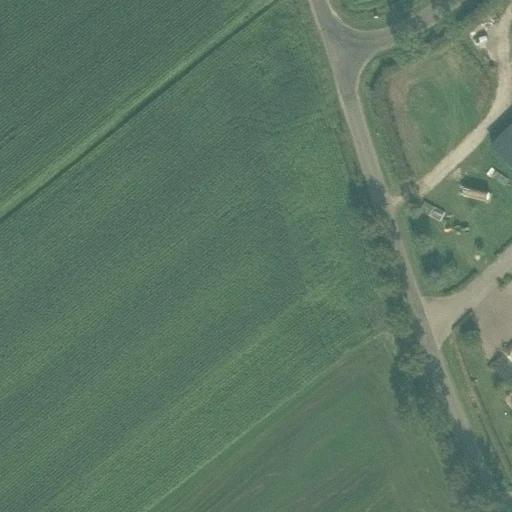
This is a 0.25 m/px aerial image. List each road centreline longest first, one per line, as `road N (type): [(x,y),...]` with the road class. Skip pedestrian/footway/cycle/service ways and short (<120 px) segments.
road 1 (unclassified): [(486,511),(418,356),(337,59)]
road 2 (unclassified): [(337,59),(431,20),(457,0)]
